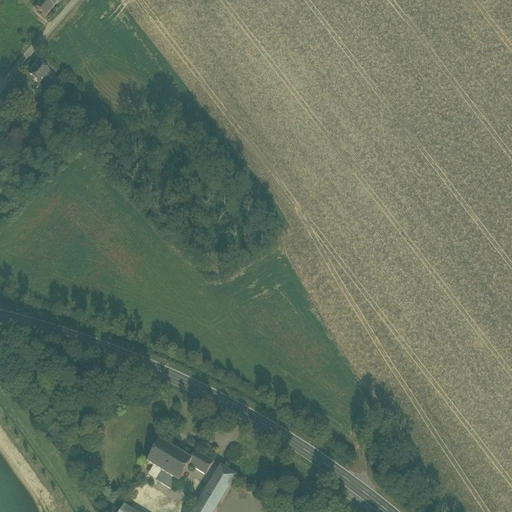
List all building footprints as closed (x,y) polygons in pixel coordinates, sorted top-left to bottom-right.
[(35,9),(44,17),(52,8),(53,9),(60,0),(42,0),(43,0),(35,9)] [(38,86),(42,81),(49,73),(37,63),(27,75),(38,86)] [(61,84),(49,73),(42,81),(54,92),(61,84)] [(57,79),(66,87),(70,82),(61,75),(57,79)] [(156,481),(171,490),(177,481),(180,483),(189,466),(192,460),(191,460),(190,459),(160,441),(147,463),(153,467),(161,472),(156,481)] [(189,466),(206,476),(214,462),(196,452),(191,460),(192,460),(189,466)] [(220,466),(194,510),(196,511),(215,511),(237,477),(220,466)] [(161,472),(153,467),(148,476),(156,481),(161,472)]
